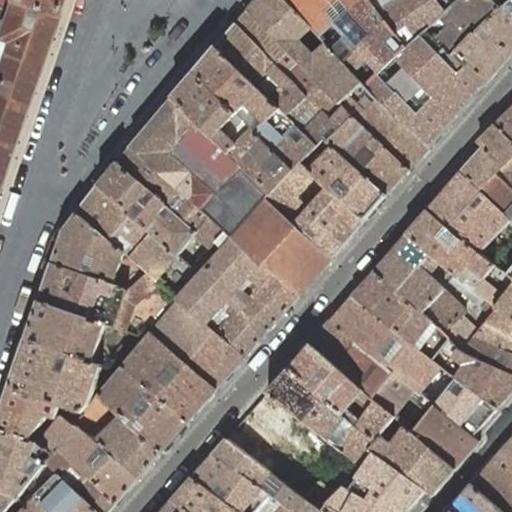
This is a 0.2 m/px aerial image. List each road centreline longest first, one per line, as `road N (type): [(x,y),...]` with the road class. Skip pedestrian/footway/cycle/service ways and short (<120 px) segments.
road 1 (residential): [(131,511),(511,86)]
road 2 (residential): [(13,252),(226,0)]
road 3 (residential): [(100,0),(13,252)]
